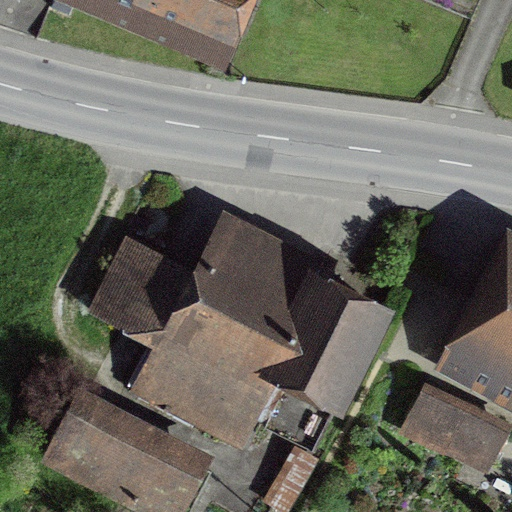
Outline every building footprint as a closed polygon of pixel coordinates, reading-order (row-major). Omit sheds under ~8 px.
[(124,0),(222,41),(239,0),(124,0)] [(222,232),(143,387),(238,436),(259,391),(276,400),(265,422),(314,447),(381,312),(222,232)] [(161,254),(125,236),(88,308),(124,326),(161,254)] [(511,252),(500,246),(443,353),(475,370),(471,378),(510,400),(511,397),(511,252)] [(508,430),(425,387),(407,424),(489,466),(508,430)] [(76,413),(53,458),(156,511),(172,511),(192,473),(76,413)]
